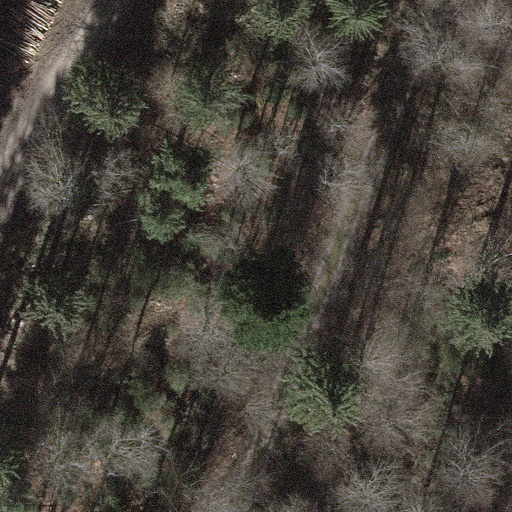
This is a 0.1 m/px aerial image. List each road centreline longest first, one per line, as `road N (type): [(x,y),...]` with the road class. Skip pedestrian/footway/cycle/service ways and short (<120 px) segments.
road 1 (track): [(222,511),(266,377),(446,0)]
road 2 (track): [(0,179),(32,111),(109,0)]
